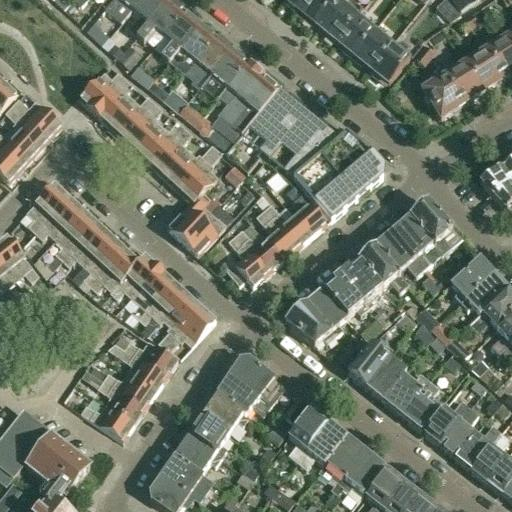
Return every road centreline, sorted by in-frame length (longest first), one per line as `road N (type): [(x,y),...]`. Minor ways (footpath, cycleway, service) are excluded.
road 1 (residential): [(243,329),(474,511)]
road 2 (residential): [(427,177),(218,0)]
road 3 (residential): [(243,329),(77,169),(57,159)]
road 4 (residential): [(243,329),(427,177)]
road 5 (residential): [(113,509),(243,329)]
